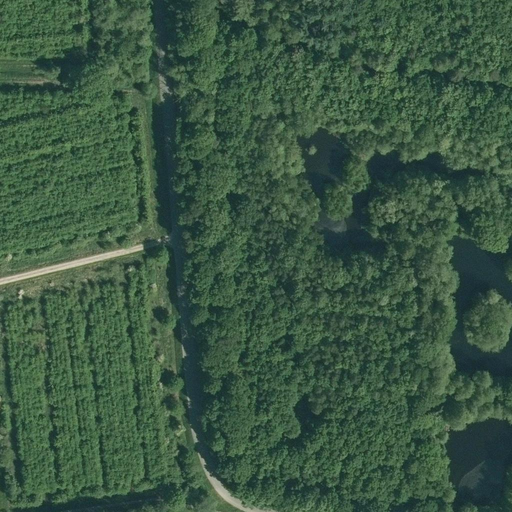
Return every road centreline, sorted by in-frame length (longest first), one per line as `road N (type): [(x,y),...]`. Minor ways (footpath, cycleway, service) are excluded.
road 1 (unclassified): [(263,511),(216,483),(197,432),(157,0)]
road 2 (track): [(203,0),(204,9),(341,55),(511,89)]
road 3 (track): [(177,238),(0,282)]
